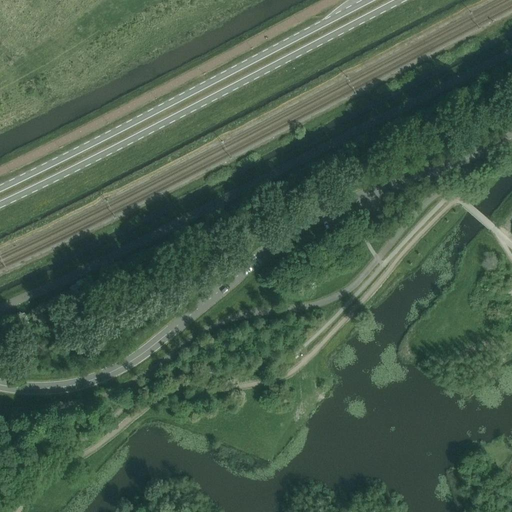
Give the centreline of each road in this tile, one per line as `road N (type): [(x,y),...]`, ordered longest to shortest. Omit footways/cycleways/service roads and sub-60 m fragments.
road 1 (unclassified): [(511,138),(316,215),(98,378),(60,387),(0,385)]
road 2 (secondary): [(0,204),(399,0)]
road 3 (secondary): [(370,0),(0,187)]
road 4 (unknown): [(146,411),(189,386),(258,385),(293,374),(428,226),(464,203)]
road 5 (unknown): [(146,411),(33,482),(9,511)]
